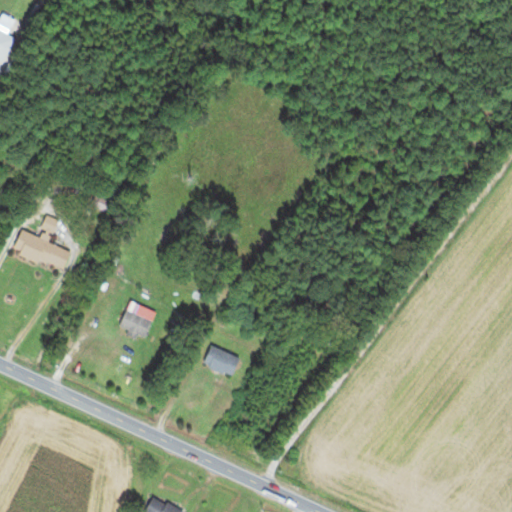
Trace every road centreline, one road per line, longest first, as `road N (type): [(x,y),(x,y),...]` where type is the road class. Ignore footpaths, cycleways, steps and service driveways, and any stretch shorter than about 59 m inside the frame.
road 1 (residential): [(455,0),(456,36),(406,187),(325,246),(238,283),(154,432)]
road 2 (residential): [(511,154),(263,482)]
road 3 (secondary): [(0,360),(327,511)]
road 4 (residential): [(6,363),(83,244),(34,205),(0,268)]
